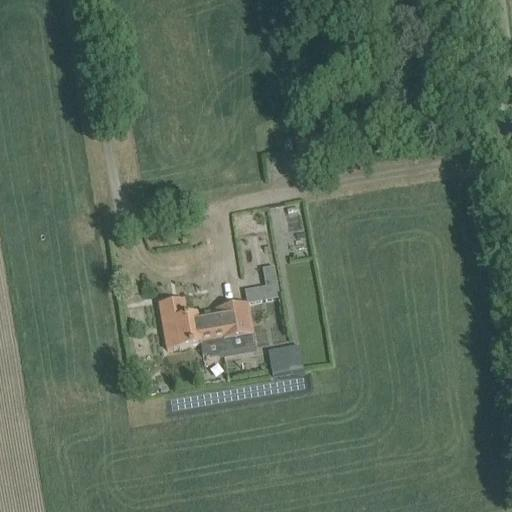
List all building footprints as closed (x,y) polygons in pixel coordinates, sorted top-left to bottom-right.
[(333,133),(319,136),(296,141),(300,161),(324,156),(337,153),(333,133)] [(248,306),(248,308),(280,302),(277,287),(274,270),(263,272),(266,289),(246,293),(248,306)] [(252,325),(248,308),(248,306),(216,311),(217,315),(213,315),(197,318),(197,317),(187,319),(184,303),(160,308),(168,352),(201,347),(217,344),(219,357),(256,350),(254,337),(253,334),(252,325)] [(268,354),(272,378),(292,374),(288,351),(268,354)] [(148,385),(145,389),(146,394),(150,398),(155,397),(158,393),(157,388),(153,385),(148,385)]
